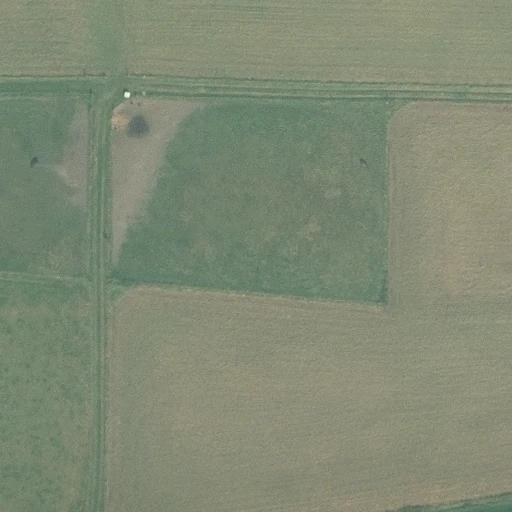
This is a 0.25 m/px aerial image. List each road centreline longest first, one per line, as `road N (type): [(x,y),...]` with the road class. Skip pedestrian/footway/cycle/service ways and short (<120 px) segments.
road 1 (track): [(101,89),(96,511)]
road 2 (track): [(101,89),(511,104)]
